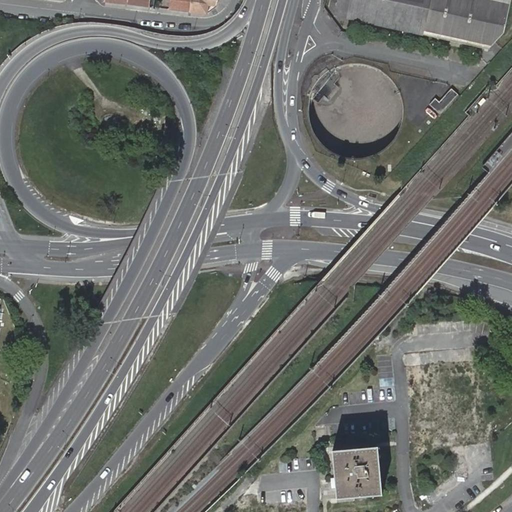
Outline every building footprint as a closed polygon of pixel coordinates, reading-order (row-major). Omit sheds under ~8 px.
[(190,12),(191,0),(154,0),(153,8),(169,9),(190,12)] [(191,0),(190,12),(207,14),(208,4),(215,5),(215,0),(191,0)] [(504,34),(509,0),(338,0),(335,18),(490,50),(504,34)] [(458,95),(451,89),(439,102),(435,99),(430,105),(440,115),(458,95)] [(176,140),(176,116),(166,116),(166,140),(176,140)] [(471,375),(421,380),(426,429),(475,425),(471,375)] [(379,447),(334,451),(339,499),(383,495),(379,447)] [(438,466),(424,472),(430,484),(443,477),(438,466)]
